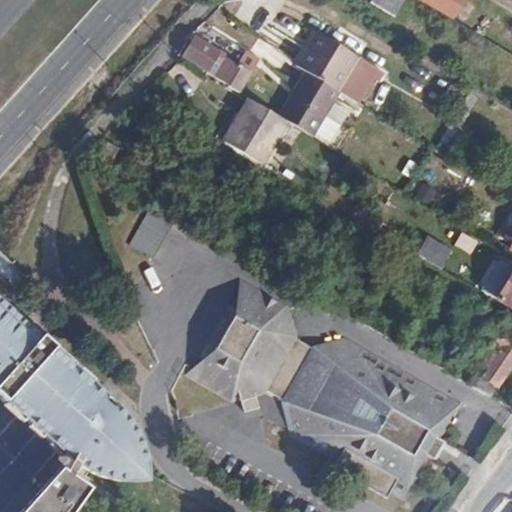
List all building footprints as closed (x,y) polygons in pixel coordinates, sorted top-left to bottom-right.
[(420,0),(373,0),(372,3),(408,25),(423,1),(420,0)] [(423,0),(437,8),(442,0),(423,0)] [(340,91),(362,58),(319,30),(297,65),(340,91)] [(196,36),(183,56),(207,71),(216,55),(219,51),(196,36)] [(259,59),(249,53),(241,64),(229,56),(225,61),(215,76),(228,85),(239,91),(259,59)] [(215,76),(225,61),(216,55),(207,71),(215,76)] [(338,94),(340,91),(297,65),(295,67),(307,74),(338,94)] [(311,136),(338,94),(307,74),(280,117),(286,120),(311,136)] [(286,120),(280,117),(250,98),(222,143),(260,165),(286,120)] [(503,188),(511,173),(511,151),(511,152),(493,181),(503,188)] [(451,256),(428,241),(418,258),(442,272),(451,256)] [(511,273),(497,299),(511,308),(511,273)] [(231,321),(251,287),(240,280),(231,321)] [(231,321),(215,349),(197,380),(232,401),(239,398),(242,403),(256,399),(254,394),(263,391),(281,400),(290,432),(404,498),(427,458),(432,461),(443,443),(438,440),(458,406),(344,340),(313,348),(294,337),(285,307),(251,287),(231,321)] [(0,309),(0,401),(2,404),(4,402),(67,458),(86,474),(99,480),(117,483),(134,484),(136,484),(142,482),(142,470),(140,457),(136,445),(133,439),(119,415),(113,410),(47,351),(49,350),(31,334),(29,336),(0,309)] [(483,379),(500,389),(511,367),(511,322),(506,334),(490,325),(481,342),(499,352),(483,379)] [(197,380),(215,349),(186,373),(197,380)] [(470,386),(494,399),(500,389),(483,379),(476,376),(470,386)] [(70,511),(85,491),(56,470),(18,511),(70,511)]
